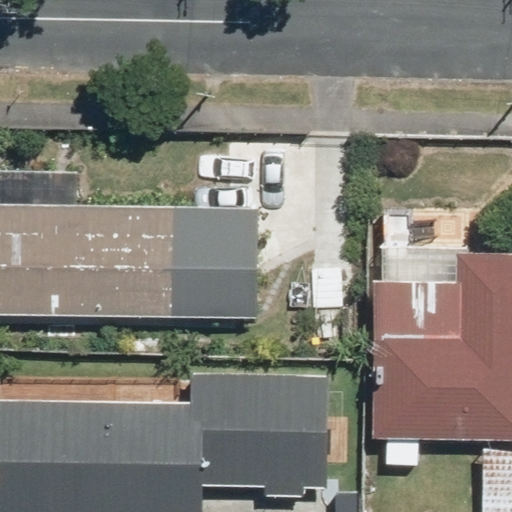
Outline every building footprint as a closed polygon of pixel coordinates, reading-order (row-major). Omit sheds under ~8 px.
[(186,203),(0,201),(0,314),(185,316),(186,203)] [(457,278),(373,277),(371,437),(511,438),(511,249),(457,248),(457,278)] [(358,267),(305,265),(302,347),(354,349),(358,267)] [(192,398),(0,396),(0,511),(202,511),(202,484),(263,485),(263,495),(304,496),(304,486),(327,486),(328,372),(192,371),(192,398)] [(511,511),(511,452),(481,451),(477,511),(511,511)]
